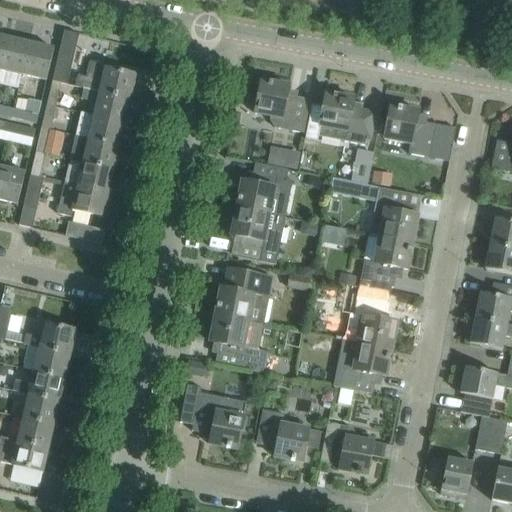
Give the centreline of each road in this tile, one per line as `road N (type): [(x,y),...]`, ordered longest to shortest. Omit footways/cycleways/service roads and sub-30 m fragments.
road 1 (residential): [(397,511),(483,78)]
road 2 (residential): [(161,305),(210,18)]
road 3 (tertiary): [(483,78),(210,18)]
road 4 (residential): [(337,511),(134,469)]
road 5 (residential): [(134,469),(161,305)]
road 6 (residential): [(161,305),(0,268)]
